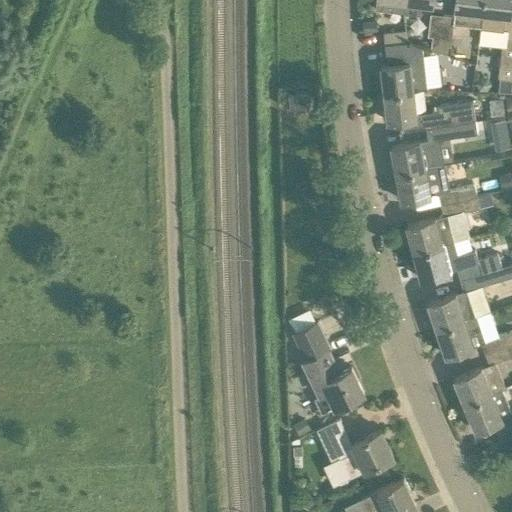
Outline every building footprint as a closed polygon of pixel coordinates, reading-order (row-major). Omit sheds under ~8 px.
[(404,0),(376,0),(375,10),(404,13),(404,0)] [(432,0),(404,0),(404,13),(420,15),(422,5),(432,6),(432,0)] [(454,23),(481,26),(483,0),(455,0),(453,17),(443,15),(439,53),(450,56),(454,23)] [(511,22),(510,23),(511,0),(483,0),(481,26),(509,29),(507,48),(501,48),(498,79),(500,79),(500,78),(511,79),(511,22)] [(439,53),(443,15),(430,14),(428,37),(432,37),(430,50),(439,53)] [(363,32),(378,31),(377,21),(363,22),(363,32)] [(384,33),(386,45),(408,43),(406,30),(384,33)] [(381,65),(382,69),(384,93),(415,90),(424,89),(418,46),(408,43),(386,45),(388,65),(381,65)] [(511,93),(511,86),(511,79),(500,78),(500,79),(498,91),(511,93)] [(418,119),(415,90),(384,93),(387,122),(418,119)] [(311,96),(308,97),(288,99),(290,110),(312,107),(311,96)] [(489,99),(491,116),(505,115),(503,98),(489,99)] [(424,116),(425,128),(476,120),(472,100),(438,105),(439,114),(424,116)] [(506,119),(491,122),(493,132),(508,128),(506,119)] [(391,145),(392,149),(396,173),(443,164),(438,138),(478,132),(476,120),(425,128),(426,139),(391,145)] [(402,201),(430,195),(428,182),(446,178),(443,164),(396,173),(401,196),(402,201)] [(511,170),(499,174),(502,188),(511,185),(511,170)] [(438,194),(440,204),(477,195),(475,184),(462,187),(449,190),(449,192),(438,194)] [(480,207),(477,195),(440,204),(443,215),(447,214),(480,207)] [(454,241),(447,214),(443,215),(407,224),(414,251),(454,241)] [(332,237),(318,241),(322,255),(336,251),(332,237)] [(414,251),(420,275),(421,280),(457,270),(459,278),(502,267),(498,252),(478,258),(475,249),(458,254),(454,241),(414,251)] [(511,264),(502,267),(459,278),(463,290),(466,289),(511,276),(511,264)] [(475,316),(466,289),(463,290),(428,301),(437,329),(475,316)] [(437,329),(444,351),(446,356),(475,346),(472,335),(486,330),(481,314),(475,316),(437,329)] [(351,366),(338,372),(327,348),(330,347),(318,320),(293,331),(305,358),(302,360),(319,396),(314,399),(321,414),(364,394),(351,366)] [(511,330),(480,342),(485,354),(511,343),(511,330)] [(511,343),(485,354),(488,364),(454,378),(465,404),(502,389),(505,387),(495,363),(511,356),(511,343)] [(465,404),(474,426),(476,431),(492,424),(499,436),(511,427),(511,413),(502,389),(465,404)] [(301,435),(311,428),(304,417),(294,423),(301,435)] [(317,429),(332,461),(328,464),(337,484),(363,470),(394,456),(381,429),(352,443),(340,418),(317,429)] [(294,454),(303,454),(302,445),(294,446),(294,454)] [(365,511),(400,511),(417,504),(404,478),(360,498),(365,511)] [(309,510),(317,500),(307,491),(298,502),(309,510)]
